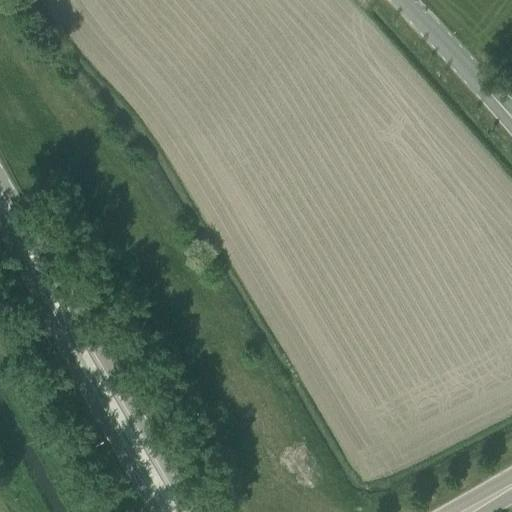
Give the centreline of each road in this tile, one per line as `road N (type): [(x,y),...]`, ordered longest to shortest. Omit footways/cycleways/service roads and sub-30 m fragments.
road 1 (primary): [(190,511),(24,241)]
road 2 (primary): [(24,241),(49,316),(156,511)]
road 3 (tertiary): [(511,119),(400,0)]
